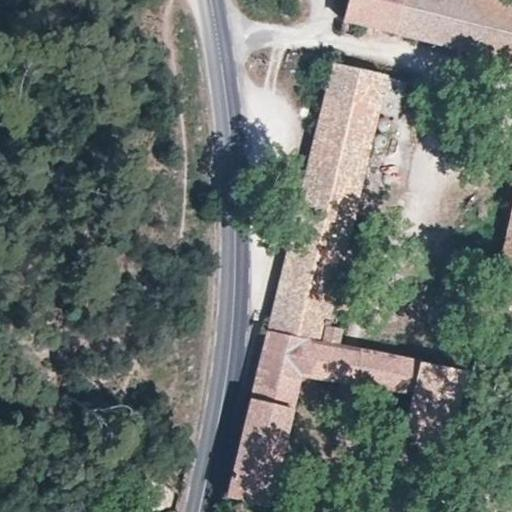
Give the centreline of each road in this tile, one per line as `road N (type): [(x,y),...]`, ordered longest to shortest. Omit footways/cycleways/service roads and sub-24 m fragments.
road 1 (tertiary): [(210,0),(234,187),(234,286),(223,395),(198,511)]
road 2 (track): [(214,30),(342,43),(416,62),(435,76),(443,100),(427,189)]
